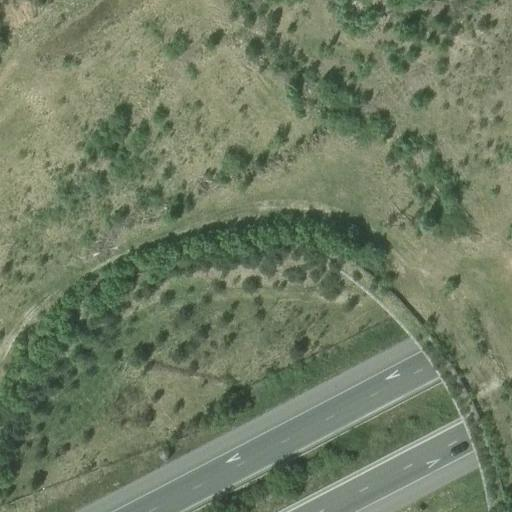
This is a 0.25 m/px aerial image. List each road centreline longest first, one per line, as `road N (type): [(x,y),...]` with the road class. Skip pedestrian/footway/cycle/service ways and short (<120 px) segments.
road 1 (motorway): [(511,316),(134,511)]
road 2 (motorway): [(326,511),(511,415)]
